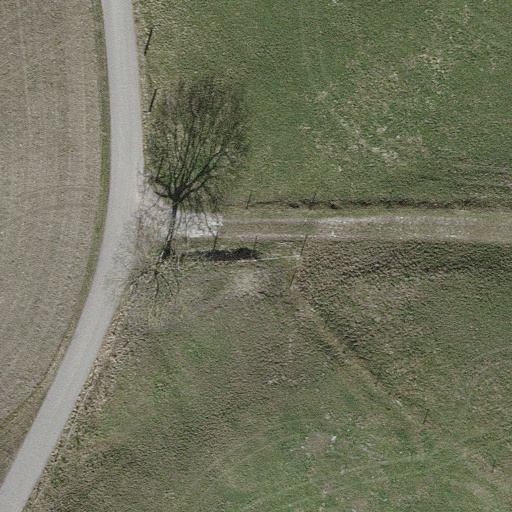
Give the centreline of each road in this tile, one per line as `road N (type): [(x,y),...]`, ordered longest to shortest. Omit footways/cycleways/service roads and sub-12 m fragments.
road 1 (unclassified): [(2,511),(133,249),(133,181),(107,0)]
road 2 (track): [(133,249),(404,229),(511,236)]
